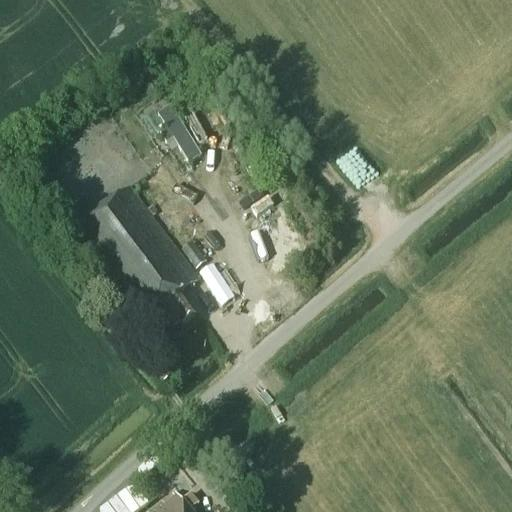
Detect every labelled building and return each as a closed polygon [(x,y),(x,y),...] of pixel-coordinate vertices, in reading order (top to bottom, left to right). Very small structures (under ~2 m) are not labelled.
[(184,102),(174,108),(198,149),(208,143),(184,102)] [(202,160),(170,109),(158,117),(167,132),(160,136),(167,146),(174,142),(189,167),(202,160)] [(213,172),(230,195),(246,182),(229,159),(213,172)] [(196,323),(179,302),(203,284),(131,192),(69,240),(125,311),(130,308),(146,329),(153,324),(166,341),(179,331),(182,334),(196,323)] [(258,223),(279,260),(301,247),(279,210),(258,223)] [(207,265),(192,245),(182,252),(197,273),(207,265)] [(127,314),(113,297),(100,307),(114,325),(127,314)] [(172,356),(152,371),(162,385),(182,371),(172,356)] [(195,511),(199,509),(191,499),(183,505),(175,495),(153,511),(195,511)]
